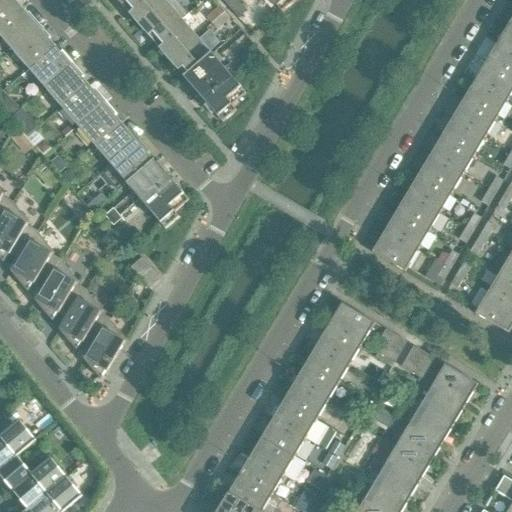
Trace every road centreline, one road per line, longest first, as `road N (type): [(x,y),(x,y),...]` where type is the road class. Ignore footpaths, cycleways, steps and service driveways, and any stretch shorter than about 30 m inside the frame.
road 1 (residential): [(173,511),(480,0)]
road 2 (residential): [(227,210),(47,0)]
road 3 (residential): [(101,442),(227,210)]
road 4 (residential): [(227,210),(343,0)]
road 5 (residential): [(101,442),(0,320)]
road 6 (residential): [(450,511),(511,408)]
